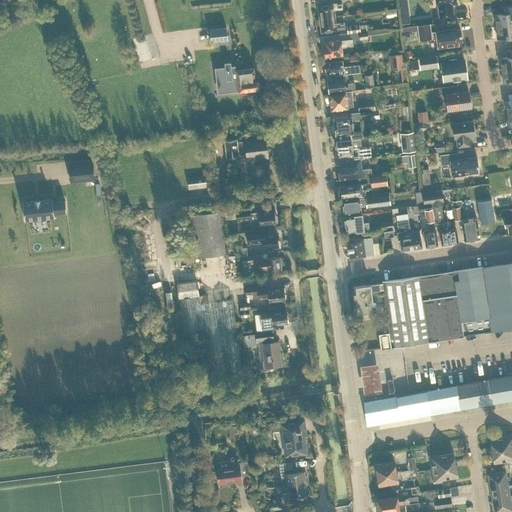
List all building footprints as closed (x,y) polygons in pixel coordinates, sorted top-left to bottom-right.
[(439,20),(453,18),(451,4),(456,3),(455,0),(434,0),(436,6),(438,6),(439,20)] [(341,2),(333,3),(333,2),(317,4),(318,19),(335,17),(334,10),(342,9),(341,2)] [(496,26),(511,24),(511,4),(500,6),(501,13),(494,14),(496,26)] [(407,10),(399,11),(401,23),(409,22),(407,10)] [(344,22),(336,23),(335,17),(318,19),(320,33),(337,31),(337,30),(345,29),(344,22)] [(360,32),(359,24),(346,25),(347,33),(360,32)] [(511,44),(511,24),(496,26),(498,39),(510,37),(511,44)] [(417,26),(419,40),(431,38),(429,25),(417,26)] [(226,28),(209,30),(210,42),(227,40),(226,28)] [(457,42),(461,41),(460,29),(456,30),(456,29),(435,31),(437,48),(458,46),(457,42)] [(360,32),(358,32),(359,39),(359,40),(360,39),(368,39),(367,35),(367,31),(366,31),(360,32)] [(402,38),(408,40),(410,34),(404,32),(402,38)] [(152,58),(146,35),(127,40),(129,46),(133,45),(138,62),(152,58)] [(323,49),(322,51),(323,54),(324,56),(325,57),(341,55),(340,47),(353,45),(352,40),(352,39),(350,39),(339,40),(323,42),(324,48),(323,48),(323,49)] [(500,58),(499,58),(500,65),(501,65),(502,70),(511,68),(511,49),(506,50),(507,57),(500,58)] [(405,68),(403,53),(388,55),(389,70),(405,68)] [(436,56),(418,58),(420,69),(438,67),(436,56)] [(407,61),(408,70),(418,68),(417,60),(407,61)] [(359,64),(342,66),(341,61),(324,63),(325,74),(326,74),(326,75),(335,74),(336,75),(343,74),(360,72),(359,64)] [(443,81),(466,78),(464,61),(441,64),(443,81)] [(235,71),(231,71),(230,62),(224,63),(224,67),(214,68),(216,82),(216,85),(228,84),(229,91),(229,92),(238,91),(238,92),(257,89),(257,88),(258,86),(258,82),(256,81),(256,80),(255,80),(253,68),(235,70),(235,71)] [(502,76),(501,76),(502,83),(503,82),(511,81),(511,68),(502,70),(502,76)] [(374,86),(372,74),(364,75),(365,87),(374,86)] [(348,87),(347,87),(344,87),(343,79),(327,81),(328,92),(355,89),(354,82),(347,83),(348,87)] [(456,109),(470,107),(468,92),(462,92),(461,85),(440,87),(441,96),(445,95),(447,113),(456,112),(456,109)] [(348,108),(348,107),(353,106),(351,90),(346,91),(328,93),(330,111),(348,108)] [(374,110),(373,101),(357,102),(358,111),(374,110)] [(410,119),(408,106),(401,107),(403,120),(410,119)] [(379,118),(377,110),(369,111),(370,119),(379,118)] [(428,120),(426,111),(417,112),(418,122),(428,120)] [(350,139),(363,137),(363,132),(353,133),(351,121),(362,120),(361,113),(350,114),(351,116),(334,118),(335,126),(333,129),(333,134),(336,136),(349,134),(350,139)] [(457,147),(469,146),(468,137),(474,136),(472,121),(452,124),(454,138),(456,138),(457,147)] [(415,135),(426,127),(423,122),(413,123),(415,135)] [(416,150),(413,132),(399,133),(402,152),(416,150)] [(246,159),(267,157),(265,140),(256,141),(255,138),(244,140),(244,141),(236,142),(236,139),(224,140),(226,157),(238,156),(238,154),(246,153),(246,159)] [(339,156),(346,156),(347,160),(371,157),(369,147),(361,148),(360,139),(336,142),(336,145),(334,147),(335,148),(337,150),(337,152),(339,152),(339,156)] [(444,150),(443,142),(434,143),(436,151),(444,150)] [(478,173),(479,173),(476,156),(476,157),(456,160),(455,153),(439,155),(441,165),(450,164),(452,177),(465,175),(465,174),(478,172),(478,173)] [(416,166),(414,154),(401,155),(402,164),(407,163),(407,167),(416,166)] [(370,169),(362,170),(360,159),(346,161),(346,167),(337,168),(339,179),(370,175),(370,169)] [(203,179),(203,181),(204,181),(201,161),(188,163),(189,165),(177,166),(177,164),(176,164),(179,184),(191,183),(191,181),(203,179)] [(78,163),(68,164),(70,183),(94,180),(92,162),(78,163)] [(163,183),(164,183),(161,163),(149,164),(149,166),(137,167),(137,166),(136,166),(139,186),(152,184),(151,182),(163,181),(163,183)] [(387,185),(386,174),(369,176),(371,187),(387,185)] [(429,178),(421,179),(422,188),(430,187),(429,178)] [(366,188),(366,183),(340,186),(341,198),(364,196),(363,188),(366,188)] [(432,206),(434,221),(443,220),(440,205),(443,205),(441,190),(422,193),(423,204),(431,203),(432,206)] [(511,191),(511,190),(492,193),(493,196),(495,209),(511,206),(511,191)] [(366,207),(389,204),(388,195),(342,201),(343,214),(360,212),(359,206),(365,206),(366,207)] [(52,199),(22,202),(25,221),(54,218),(54,214),(66,213),(65,201),(52,202),(52,199)] [(460,219),(458,207),(459,207),(458,200),(452,201),(453,208),(455,220),(457,219),(459,229),(462,229),(464,240),(479,238),(475,216),(460,219)] [(157,202),(137,205),(139,217),(141,217),(142,228),(140,229),(160,227),(159,214),(157,214),(156,203),(157,203),(157,202)] [(251,214),(250,206),(236,208),(237,221),(250,220),(250,221),(258,220),(259,227),(267,225),(267,224),(274,223),(273,211),(257,213),(257,214),(251,214)] [(508,233),(511,232),(511,208),(502,210),(504,227),(507,227),(508,233)] [(425,247),(436,245),(431,209),(424,210),(425,222),(429,221),(429,226),(431,226),(431,229),(423,230),(425,247)] [(216,233),(217,233),(214,213),(202,214),(202,216),(190,218),(190,216),(192,236),(205,234),(205,233),(216,231),(216,233)] [(346,233),(368,230),(367,223),(362,223),(361,215),(344,217),(346,233)] [(409,230),(407,220),(396,222),(397,228),(402,227),(402,231),(396,232),(397,240),(399,240),(400,251),(412,249),(409,230)] [(393,228),(392,221),(380,222),(381,230),(393,228)] [(441,244),(456,242),(454,228),(450,228),(449,221),(442,222),(444,229),(439,230),(441,244)] [(394,236),(393,229),(383,231),(384,237),(394,236)] [(264,230),(245,232),(247,244),(262,242),(263,250),(266,249),(266,253),(267,253),(275,252),(275,248),(279,248),(281,247),(280,241),(278,239),(277,233),(265,234),(264,230)] [(418,231),(411,232),(411,230),(409,230),(412,249),(421,247),(418,231)] [(360,239),(347,241),(349,258),(360,256),(371,255),(374,254),(372,243),(371,232),(363,234),(364,238),(360,239)] [(143,257),(145,257),(147,269),(145,269),(145,270),(165,267),(163,255),(162,255),(160,243),(162,243),(162,242),(142,245),(143,257)] [(215,265),(213,254),(215,254),(215,253),(195,256),(197,268),(198,268),(200,279),(198,280),(218,278),(216,265),(215,265)] [(253,263),(252,255),(241,256),(242,264),(253,263)] [(280,270),(279,258),(279,256),(259,259),(261,270),(266,270),(266,272),(280,270)] [(511,328),(511,262),(475,269),(474,267),(381,282),(382,283),(383,290),(392,346),(463,336),(491,331),(511,328)] [(154,308),(154,309),(174,306),(172,294),(170,294),(169,282),(171,282),(151,284),(152,297),(154,297),(156,308),(154,308)] [(359,305),(360,313),(375,311),(374,303),(372,303),(371,291),(383,290),(382,283),(353,287),(355,305),(359,305)] [(262,287),(245,289),(246,295),(252,294),(252,298),(261,297),(268,296),(268,303),(284,302),(282,289),(263,291),(262,287)] [(200,329),(220,327),(218,314),(217,315),(215,303),(217,303),(217,302),(197,305),(198,317),(200,317),(202,329),(200,329)] [(272,325),(287,323),(285,311),(270,313),(270,314),(260,315),(261,330),(271,329),(272,329),(272,325)] [(156,349),(156,350),(176,347),(175,335),(173,335),(172,323),(173,323),(173,322),(153,325),(155,338),(157,337),(158,349),(156,349)] [(381,348),(391,346),(389,332),(379,333),(381,348)] [(269,367),(280,366),(277,341),(272,342),(272,339),(271,333),(255,335),(255,341),(262,340),(262,344),(261,344),(263,362),(262,362),(263,370),(269,370),(269,367)] [(214,374),(212,374),(212,375),(232,372),(230,360),(228,360),(227,348),(229,348),(229,347),(209,350),(210,363),(212,362),(214,374)] [(164,386),(177,385),(177,383),(188,381),(188,383),(189,383),(187,363),(174,365),(174,367),(163,368),(162,366),(164,386)] [(377,363),(358,366),(362,394),(381,392),(377,363)] [(511,376),(487,380),(491,403),(511,399),(511,376)] [(487,380),(426,391),(430,414),(491,403),(487,380)] [(426,391),(363,402),(367,426),(430,414),(426,391)] [(303,432),(305,432),(303,421),(279,424),(280,433),(283,432),(286,456),(306,453),(303,432)] [(258,425),(253,423),(248,427),(248,433),(254,435),(259,431),(258,425)] [(238,425),(228,427),(230,439),(239,438),(239,434),(243,433),(242,425),(238,425)] [(492,451),(511,447),(511,433),(506,434),(506,436),(490,439),(492,451)] [(510,462),(511,461),(511,447),(492,451),(494,463),(510,460),(510,462)] [(431,469),(455,465),(453,453),(436,456),(436,454),(429,455),(431,469)] [(241,476),(248,475),(247,462),(230,464),(230,462),(227,461),(218,462),(217,464),(218,471),(217,471),(218,477),(217,477),(218,484),(241,481),(241,476)] [(377,475),(396,472),(394,461),(375,464),(377,475)] [(286,478),(287,485),(305,483),(305,482),(308,482),(307,475),(304,475),(304,472),(294,474),(294,467),(294,463),(279,465),(281,479),(286,478)] [(441,480),(457,477),(455,465),(431,469),(434,483),(441,482),(441,480)] [(490,488),(508,485),(505,471),(487,474),(490,488)] [(377,475),(378,486),(397,483),(396,472),(377,475)] [(298,496),(307,495),(305,483),(287,485),(288,493),(283,494),(284,504),(299,502),(298,496)] [(492,499),(510,496),(508,485),(490,488),(492,499)] [(451,496),(450,488),(437,489),(438,498),(451,496)] [(405,500),(397,501),(397,496),(376,499),(377,508),(418,502),(417,497),(405,498),(405,500)] [(493,511),(497,511),(511,509),(511,508),(510,496),(492,499),(493,511)] [(434,509),(451,506),(450,499),(433,501),(434,509)] [(281,509),(280,502),(269,503),(270,510),(281,509)] [(405,511),(405,509),(418,507),(418,502),(377,508),(377,511),(405,511)]
